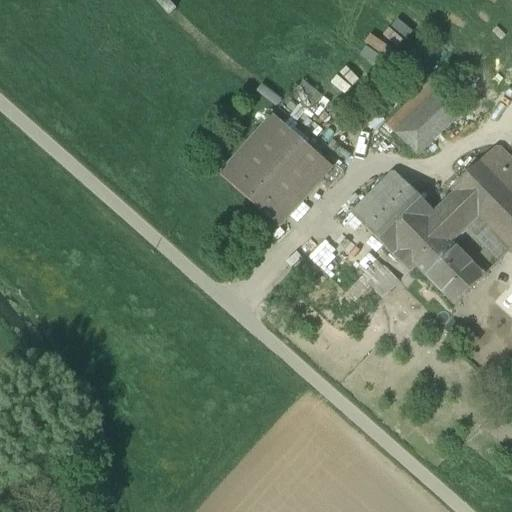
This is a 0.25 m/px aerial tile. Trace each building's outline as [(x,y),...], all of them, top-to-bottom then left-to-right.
[(352,0),(334,0),(357,13),(362,5),(352,0)] [(432,81),(385,126),(418,159),(464,114),(432,81)] [(302,83),(294,102),(316,111),(324,92),(302,83)] [(332,171),(273,118),(220,178),(279,231),(332,171)] [(494,151),(482,163),(511,193),(511,162),(501,151),(497,150),(494,151)] [(452,192),(455,195),(479,220),(488,229),(511,253),(511,252),(511,193),(482,163),(452,192)] [(446,240),(451,246),(466,232),(479,220),(455,195),(434,215),(396,176),(393,175),(391,176),(351,217),(410,275),(415,269),(446,240)] [(488,229),(479,220),(466,232),(476,240),(488,229)] [(511,253),(488,229),(476,240),(499,264),(511,253)] [(446,240),(415,269),(455,309),(485,280),(451,246),(446,240)] [(384,268),(367,285),(370,288),(383,302),(399,285),(384,268)] [(370,288),(367,285),(362,280),(346,297),(354,305),(370,288)]
